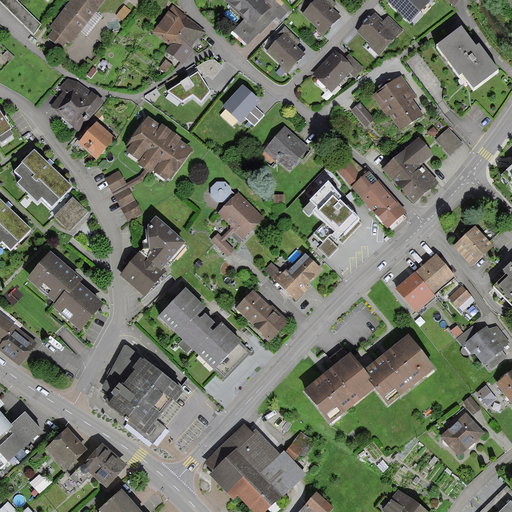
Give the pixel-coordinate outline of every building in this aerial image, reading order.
[(17,0),(0,0),(0,1),(36,35),(45,26),(17,0)] [(73,0),(51,29),(55,32),(49,39),(61,48),(67,40),(71,43),(104,0),(103,0),(73,0)] [(224,0),(244,19),(232,32),(248,46),(259,35),(261,37),(276,21),(279,24),(292,10),(281,0),(224,0)] [(333,8),(324,0),(315,0),(302,14),(318,28),(316,30),(323,36),(342,16),(333,8)] [(409,21),(430,0),(429,0),(387,0),(409,21)] [(93,34),(103,17),(97,13),(87,31),(93,34)] [(201,34),(171,13),(157,32),(174,45),(170,51),(182,60),(201,34)] [(358,31),(370,42),(368,44),(379,54),(402,30),(388,16),(383,20),(375,13),(358,31)] [(283,34),(296,45),(301,40),(285,26),(278,34),(280,36),(283,34)] [(437,48),(461,79),(464,76),(474,90),(498,71),(480,47),(477,49),(462,29),(437,48)] [(296,45),(283,34),(280,36),(267,51),(282,65),(280,67),(287,74),(306,54),(296,45)] [(336,49),(313,75),(332,92),(350,73),(355,77),(363,67),(349,54),(345,58),(336,49)] [(201,78),(221,77),(221,63),(201,63),(201,78)] [(198,73),(170,92),(182,103),(193,96),(203,104),(211,93),(198,73)] [(402,75),(372,95),(387,116),(390,114),(401,130),(424,115),(413,99),(417,96),(402,75)] [(69,82),(54,106),(69,115),(84,125),(99,101),(94,98),(69,82)] [(242,84),(222,106),(240,122),(245,117),(255,106),(260,100),(242,84)] [(361,102),(351,110),(365,127),(375,119),(361,102)] [(255,106),(245,117),(255,125),(264,115),(255,106)] [(0,113),(0,139),(12,131),(0,113)] [(150,123),(130,152),(170,179),(190,150),(150,123)] [(96,125),(81,143),(98,158),(113,140),(96,125)] [(434,127),(428,132),(433,137),(438,132),(434,127)] [(449,128),(436,140),(449,155),(463,143),(449,128)] [(286,129),(268,150),(292,171),(310,150),(286,129)] [(420,137),(383,168),(414,203),(438,182),(422,163),(434,153),(420,137)] [(34,153),(15,173),(22,180),(18,184),(39,203),(42,199),(53,209),(72,188),(34,153)] [(511,165),(502,174),(511,185),(511,165)] [(128,223),(144,216),(131,185),(128,186),(122,172),(108,178),(128,223)] [(403,213),(369,176),(355,189),(389,226),(403,213)] [(342,196),(329,181),(310,200),(311,201),(303,209),(309,215),(314,211),(336,231),(331,236),(337,241),(339,240),(342,244),(362,224),(358,220),(360,219),(339,198),(342,196)] [(238,196),(221,212),(245,235),(262,218),(238,196)] [(73,199),(56,218),(71,231),(87,212),(73,199)] [(0,201),(0,244),(2,242),(13,252),(32,231),(0,201)] [(141,255),(124,275),(146,294),(164,274),(161,272),(184,244),(156,220),(149,227),(150,250),(156,250),(148,260),(141,255)] [(476,225),(453,246),(473,268),(496,247),(476,225)] [(338,248),(328,238),(318,248),(328,258),(338,248)] [(414,271),(396,288),(417,312),(435,296),(433,294),(455,275),(436,253),(415,272),(414,271)] [(51,257),(31,280),(60,304),(57,308),(82,328),(101,303),(77,284),(80,280),(51,257)] [(306,257),(281,284),(296,298),(321,271),(306,257)] [(506,275),(494,287),(511,306),(511,265),(511,264),(503,272),(506,275)] [(462,286),(450,298),(459,307),(471,296),(462,286)] [(255,292),(238,309),(270,339),(287,322),(255,292)] [(185,293),(162,318),(213,366),(237,341),(185,293)] [(20,326),(0,312),(0,338),(7,343),(2,350),(21,363),(34,344),(16,331),(20,326)] [(458,338),(464,333),(458,325),(452,330),(458,338)] [(458,338),(457,339),(464,348),(465,347),(472,356),(475,353),(485,366),(486,364),(491,370),(508,357),(502,350),(505,348),(503,346),(509,341),(497,326),(489,328),(486,325),(478,332),(473,326),(464,333),(458,338)] [(354,349),(300,392),(328,426),(373,390),(387,407),(434,369),(407,336),(368,367),(354,349)] [(179,389),(144,362),(110,405),(153,439),(162,428),(154,422),(179,389)] [(511,370),(496,383),(511,403),(511,370)] [(486,385),(478,392),(488,405),(497,398),(486,385)] [(471,397),(463,403),(473,414),(480,409),(471,397)] [(0,467),(1,468),(43,431),(26,411),(11,423),(0,410),(0,406),(4,402),(0,398),(0,467)] [(466,413),(441,435),(459,455),(484,432),(466,413)] [(89,450),(68,427),(45,449),(66,471),(89,450)] [(255,436),(219,470),(258,511),(263,511),(302,475),(284,456),(279,461),(255,436)] [(82,468),(80,466),(70,476),(80,486),(87,477),(90,479),(93,476),(107,487),(127,464),(103,444),(82,468)] [(511,490),(507,485),(480,511),(511,511),(511,502),(511,501),(511,499),(511,490)] [(141,511),(122,489),(100,509),(102,511),(141,511)] [(426,511),(399,490),(382,510),(384,511),(426,511)] [(298,511),(330,511),(334,508),(316,493),(298,511)] [(0,511),(18,511),(10,503),(0,511)]
